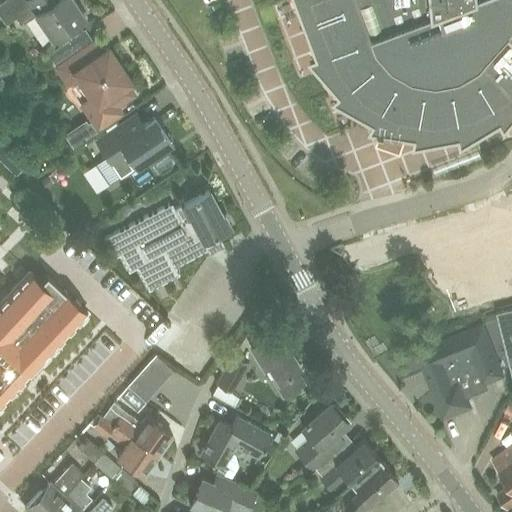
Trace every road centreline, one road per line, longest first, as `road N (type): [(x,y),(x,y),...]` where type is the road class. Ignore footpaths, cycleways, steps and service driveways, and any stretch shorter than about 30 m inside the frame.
road 1 (tertiary): [(470,511),(344,354),(213,115),(134,0)]
road 2 (residential): [(158,511),(207,385)]
